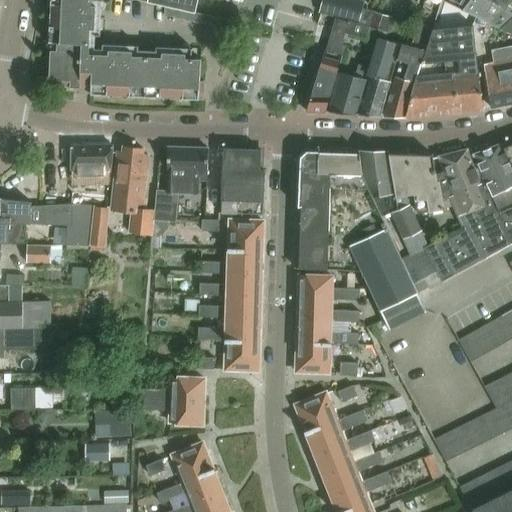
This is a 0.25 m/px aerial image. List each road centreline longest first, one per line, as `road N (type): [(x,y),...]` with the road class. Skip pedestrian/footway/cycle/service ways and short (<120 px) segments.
road 1 (residential): [(289,511),(273,404),(281,137)]
road 2 (residential): [(281,137),(86,130),(0,109)]
road 3 (residential): [(511,127),(416,138),(281,137)]
